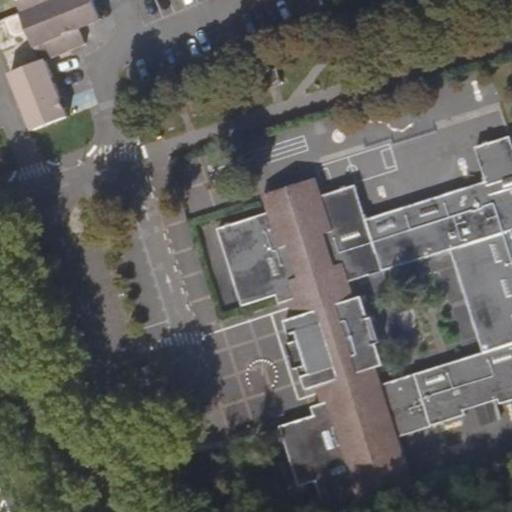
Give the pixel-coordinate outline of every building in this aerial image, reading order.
[(19,0),(25,14),(60,0),(19,0)] [(104,19),(96,0),(60,0),(25,14),(24,14),(44,63),(48,61),(94,42),(88,25),(104,19)] [(44,63),(12,76),(34,132),(71,117),(65,101),(48,61),(44,63)] [(278,72),(261,77),(267,91),(283,85),(278,72)] [(319,405),(311,407),(314,416),(280,427),(299,486),(316,481),(325,511),(333,511),(362,503),(362,505),(413,489),(396,438),(429,428),(430,425),(464,415),(462,407),(497,396),(499,403),(511,399),(511,234),(510,230),(511,229),(511,147),(509,139),(476,149),(485,182),(363,220),(353,187),(320,197),(314,179),(262,195),(268,212),(217,228),(242,306),(275,296),(278,304),(287,301),(293,319),(283,322),(290,343),(287,344),(286,345),(294,369),(295,369),(298,368),(305,390),(314,387),(319,405)]
